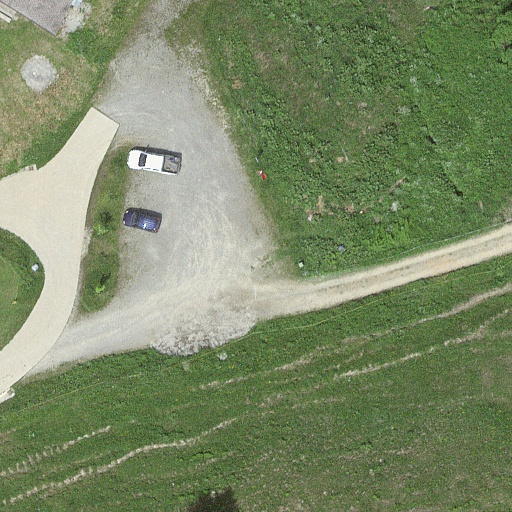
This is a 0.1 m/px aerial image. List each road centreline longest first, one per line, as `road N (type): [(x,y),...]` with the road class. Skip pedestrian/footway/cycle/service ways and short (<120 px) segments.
road 1 (track): [(511,235),(326,295),(145,329),(38,339)]
road 2 (track): [(152,33),(190,124),(237,312)]
road 3 (track): [(40,225),(171,0)]
